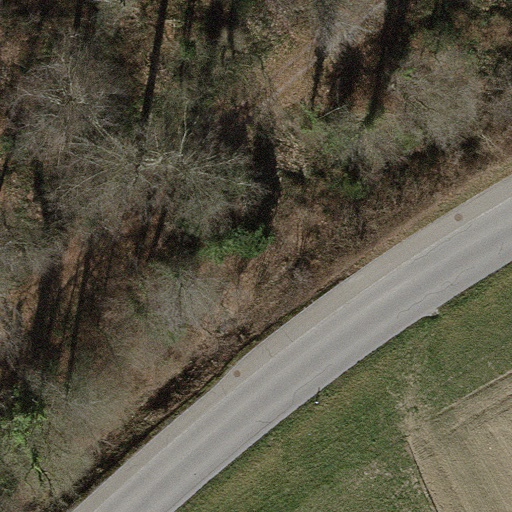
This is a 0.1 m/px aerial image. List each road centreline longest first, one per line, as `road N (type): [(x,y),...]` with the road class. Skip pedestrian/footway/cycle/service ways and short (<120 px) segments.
road 1 (track): [(376,0),(0,327)]
road 2 (tertiary): [(135,511),(232,419),(421,279),(511,225)]
